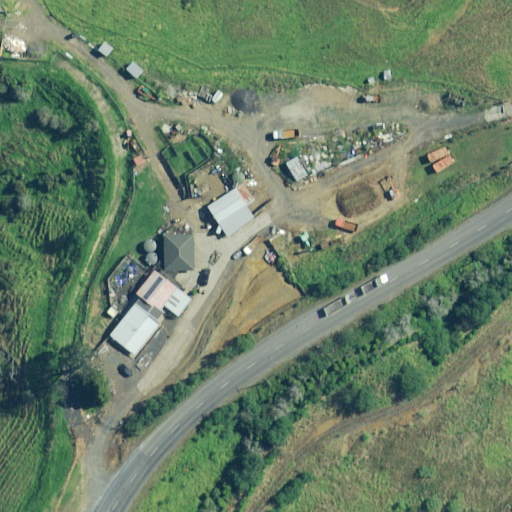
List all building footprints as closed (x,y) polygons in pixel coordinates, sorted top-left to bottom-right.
[(306,175),(295,157),(284,164),(295,182),(306,175)] [(217,181),(207,166),(189,177),(199,192),(217,181)] [(253,219),(234,190),(208,207),(226,236),(253,219)] [(364,212),(358,198),(339,207),(345,220),(364,212)] [(134,355),(162,317),(139,299),(110,338),(134,355)]
